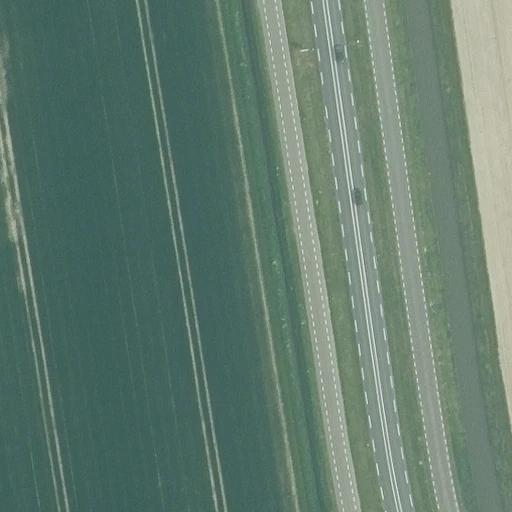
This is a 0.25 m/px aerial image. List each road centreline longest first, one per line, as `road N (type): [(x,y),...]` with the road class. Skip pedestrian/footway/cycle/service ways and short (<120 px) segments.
road 1 (unclassified): [(349,511),(268,0)]
road 2 (primary): [(399,511),(321,0)]
road 3 (unclassified): [(447,511),(371,0)]
